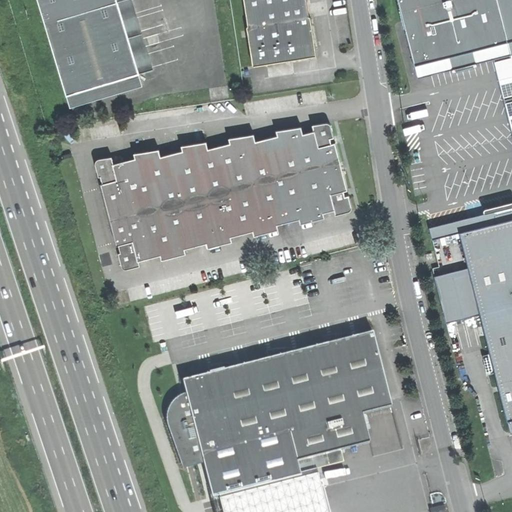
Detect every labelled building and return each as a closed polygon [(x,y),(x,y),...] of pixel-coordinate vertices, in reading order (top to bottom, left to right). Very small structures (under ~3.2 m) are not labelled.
[(38,0),(49,37),(62,33),(58,20),(118,2),(117,0),(38,0)] [(312,49),(315,49),(310,15),(308,16),(305,0),(244,0),(248,25),(246,25),(253,65),(309,57),(309,54),(312,49)] [(414,65),(508,41),(497,0),(397,0),(402,18),(414,65)] [(511,0),(497,0),(508,41),(511,40),(511,0)] [(49,37),(67,95),(140,73),(118,2),(58,20),(62,33),(49,37)] [(418,78),(494,59),(511,54),(510,49),(508,41),(414,65),(418,78)] [(494,59),(504,100),(511,98),(511,53),(511,54),(494,59)] [(101,184),(116,245),(119,244),(121,252),(118,252),(121,265),(127,269),(141,265),(139,260),(160,254),(162,260),(186,254),(185,248),(207,243),(208,247),(232,241),(231,236),(252,230),(254,235),(279,229),(277,224),(299,218),(300,223),(325,217),(324,212),(334,209),(335,214),(349,211),(352,205),(349,194),(345,195),(343,189),(347,189),(341,165),(335,142),(331,143),(329,138),(333,137),(330,124),(326,121),(312,125),(313,130),(303,132),(301,124),(277,130),(278,135),(256,140),(254,132),(229,138),(230,142),(208,148),(206,139),(181,146),(182,150),(161,155),(159,147),(134,153),(135,158),(114,163),(112,155),(97,159),(95,163),(98,176),(101,176),(103,183),(101,184)] [(446,236),(460,232),(492,224),(491,220),(496,212),(505,210),(511,212),(511,205),(435,226),(429,227),(432,239),(440,238),(446,236)] [(499,388),(507,421),(511,419),(511,212),(505,210),(496,212),(491,220),(492,224),(460,232),(470,273),(480,314),(499,388)] [(463,318),(480,314),(470,273),(453,278),(463,318)] [(383,370),(372,332),(182,380),(186,394),(178,396),(171,404),(167,410),(166,418),(181,464),(202,458),(203,464),(213,499),(301,474),(297,462),(370,442),(362,414),(392,406),(383,370)] [(182,469),(203,464),(202,458),(181,464),(182,469)] [(328,511),(319,474),(231,497),(235,511),(328,511)]
